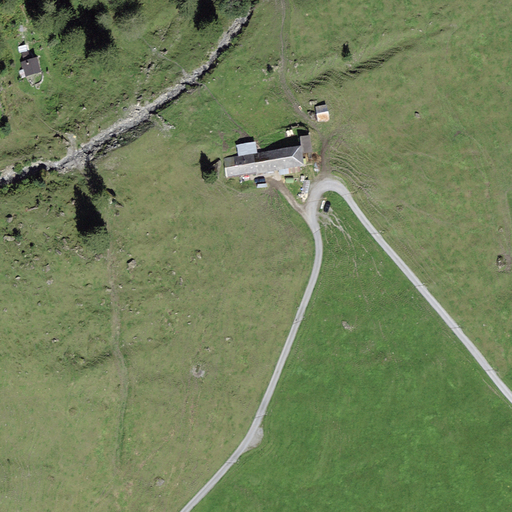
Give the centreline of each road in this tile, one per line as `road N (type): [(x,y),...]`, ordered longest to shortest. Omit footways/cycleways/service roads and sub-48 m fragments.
road 1 (track): [(319,187),(310,206),(317,264),(258,420),(184,511)]
road 2 (track): [(511,399),(341,190),(319,187)]
